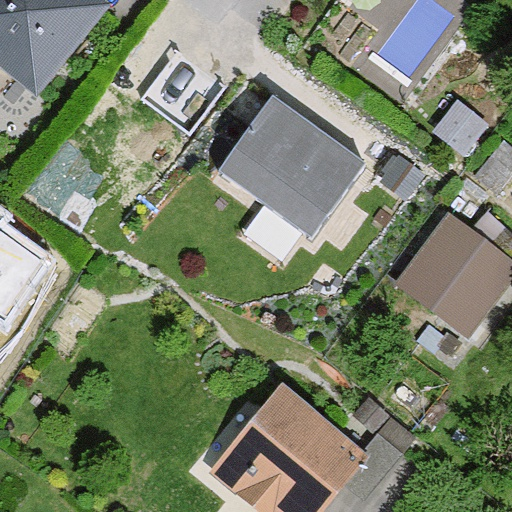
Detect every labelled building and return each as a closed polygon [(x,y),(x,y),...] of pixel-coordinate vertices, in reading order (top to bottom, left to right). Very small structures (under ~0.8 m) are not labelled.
[(0,0),(0,77),(32,103),(106,14),(89,0),(0,0)] [(363,163),(274,102),(219,181),(308,243),(363,163)] [(392,294),(466,347),(511,283),(511,262),(447,216),(392,294)] [(57,259),(0,219),(0,323),(7,329),(57,259)] [(360,460),(282,393),(208,478),(246,511),(327,511),(345,491),(355,499),(364,507),(404,462),(378,440),(360,460)]
